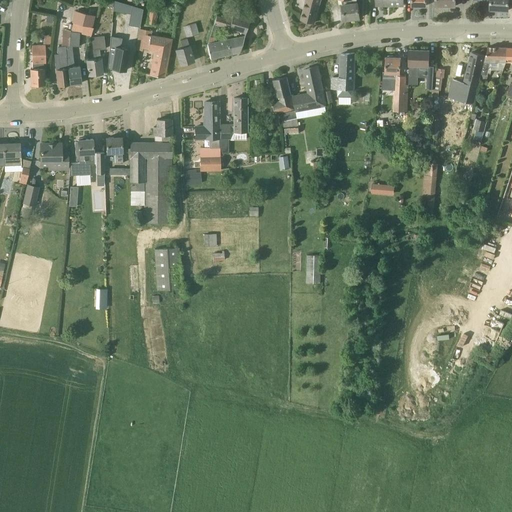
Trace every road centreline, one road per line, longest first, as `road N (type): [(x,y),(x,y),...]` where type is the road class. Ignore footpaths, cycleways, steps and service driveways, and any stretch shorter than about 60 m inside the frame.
road 1 (residential): [(13,116),(84,110),(285,53)]
road 2 (unclassified): [(511,31),(401,32),(285,53)]
road 3 (track): [(173,87),(187,284)]
